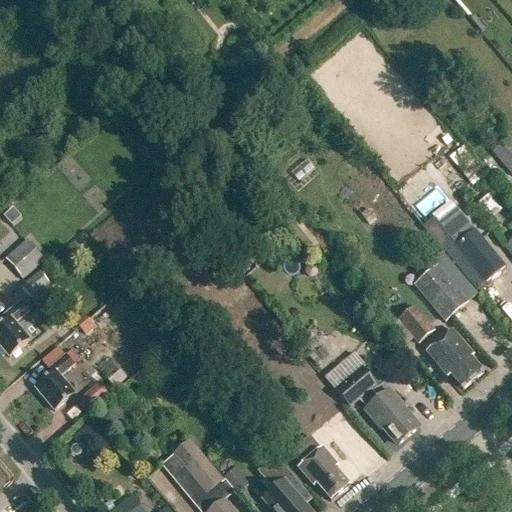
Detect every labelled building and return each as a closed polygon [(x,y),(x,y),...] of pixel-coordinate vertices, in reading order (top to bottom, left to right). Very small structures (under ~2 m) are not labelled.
[(511,146),(508,141),(492,155),(511,178),(511,177),(511,146)] [(446,158),(470,187),(485,175),(461,146),(446,158)] [(470,209),(482,224),(499,211),(486,196),(470,209)] [(376,219),(369,210),(361,216),(368,225),(376,219)] [(434,220),(424,228),(477,293),(506,270),(475,232),(474,233),(455,210),(438,225),(434,220)] [(2,219),(10,228),(19,220),(12,211),(2,219)] [(4,261),(23,283),(45,263),(27,242),(4,261)] [(414,288),(445,324),(467,306),(436,269),(414,288)] [(55,292),(39,273),(20,289),(36,308),(55,292)] [(7,321),(0,327),(0,346),(10,359),(31,341),(16,324),(30,313),(22,303),(5,318),(7,321)] [(414,310),(405,317),(401,312),(387,323),(406,347),(413,342),(418,348),(434,334),(414,310)] [(82,316),(73,323),(79,330),(87,322),(82,316)] [(87,322),(79,330),(84,336),(86,334),(93,328),(87,322)] [(168,331),(153,336),(158,349),(172,344),(168,331)] [(474,359),(452,333),(426,355),(447,381),(451,378),(463,392),(483,376),(471,361),(474,359)] [(36,388),(56,412),(75,396),(60,378),(75,366),(81,361),(73,352),(50,370),(54,374),(36,388)] [(109,381),(115,388),(127,377),(121,370),(109,381)] [(380,401),(372,393),(377,388),(364,373),(353,383),(343,371),(329,383),(339,395),(352,410),(361,403),(368,411),(366,413),(381,431),(385,428),(400,446),(416,432),(402,414),(404,411),(389,393),(380,401)] [(101,383),(79,401),(87,411),(109,393),(101,383)] [(103,421),(119,434),(124,429),(126,431),(138,416),(120,401),(103,421)] [(315,488),(330,506),(350,489),(335,471),(338,469),(322,450),(321,451),(310,438),(308,440),(296,427),(281,440),(293,453),(303,466),(297,471),(313,490),(315,488)] [(204,499),(224,482),(191,443),(172,459),(204,499)] [(307,511),(303,506),(308,502),(309,503),(310,503),(275,461),(258,475),(274,494),(263,503),(269,511),(307,511)] [(234,469),(223,479),(235,494),(236,495),(248,486),(234,469)] [(230,511),(223,503),(212,511),(230,511)]
